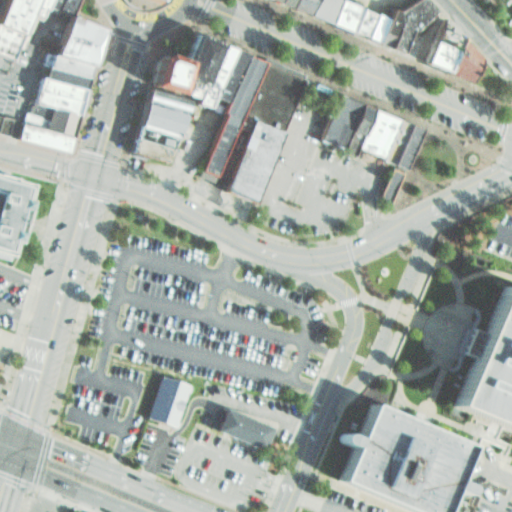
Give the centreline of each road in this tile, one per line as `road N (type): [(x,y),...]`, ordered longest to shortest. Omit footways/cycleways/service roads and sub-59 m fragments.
road 1 (tertiary): [(94,176),(165,195),(272,252),(326,259),(511,174)]
road 2 (primary): [(196,0),(511,130)]
road 3 (primary): [(11,459),(94,176)]
road 4 (residential): [(307,259),(346,299),(351,334),(280,511)]
road 5 (residential): [(324,406),(367,350),(427,216)]
road 6 (secondary): [(198,511),(18,434)]
road 7 (primary): [(94,176),(134,21)]
road 8 (secondary): [(11,459),(134,511)]
